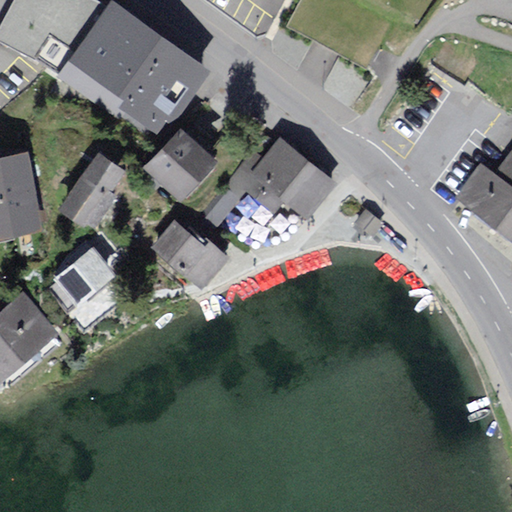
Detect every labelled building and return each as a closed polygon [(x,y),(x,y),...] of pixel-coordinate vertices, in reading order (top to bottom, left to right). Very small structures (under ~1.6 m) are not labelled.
[(10,0),(0,19),(0,42),(59,73),(106,4),(97,0),(10,0)] [(211,67),(113,0),(108,0),(106,4),(59,73),(152,137),(167,114),(175,120),(211,67)] [(218,159),(181,127),(144,168),(181,200),(218,159)] [(334,180),(279,137),(263,158),(253,150),(226,186),(227,188),(203,219),(217,229),(248,188),(277,210),(284,200),(305,217),(334,180)] [(0,237),(42,230),(25,151),(0,156),(0,237)] [(125,169),(100,151),(60,207),(85,225),(125,169)] [(511,157),(501,172),(511,179),(511,157)] [(511,184),(486,165),(461,199),(511,237),(511,184)] [(382,222),(365,210),(357,222),(374,234),(382,222)] [(224,257),(178,218),(154,246),(200,286),(224,257)] [(115,271),(94,246),(48,286),(69,310),(115,271)] [(0,380),(55,333),(21,293),(0,311),(0,380)]
